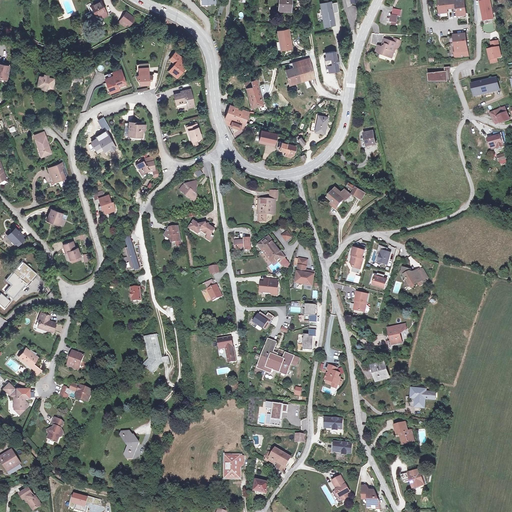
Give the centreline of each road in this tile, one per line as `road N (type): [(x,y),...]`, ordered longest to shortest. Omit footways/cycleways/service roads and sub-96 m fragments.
road 1 (residential): [(72,296),(88,287),(102,262),(69,153),(83,119),(122,101),(150,99),(160,147),(179,167)]
road 2 (residential): [(326,272),(307,455),(259,511)]
road 3 (unclassified): [(468,116),(458,133),(469,203),(445,219),(355,236),(325,268)]
road 4 (residential): [(326,272),(360,432),(396,511)]
road 5 (secondary): [(138,0),(202,37),(226,142)]
road 6 (residential): [(239,325),(213,153)]
road 7 (secondary): [(294,173),(331,148),(359,43)]
road 8 (residential): [(179,167),(138,219),(149,275)]
road 9 (residential): [(0,200),(43,243),(72,296)]
